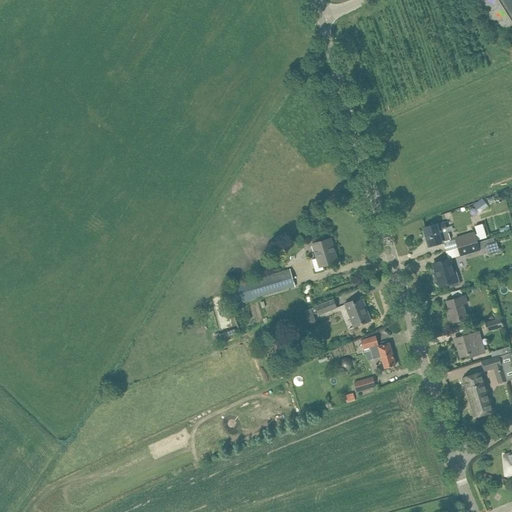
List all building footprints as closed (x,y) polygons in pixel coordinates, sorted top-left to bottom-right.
[(511,0),(479,0),(500,32),(511,24),(511,0)] [(433,246),(433,245),(441,242),(450,240),(445,222),(436,225),(436,224),(423,228),(427,241),(426,241),(428,247),(433,246)] [(474,231),(455,237),(458,247),(477,242),(477,240),(486,237),(482,223),(474,225),(477,233),(475,233),(474,231)] [(493,237),(477,242),(478,246),(479,249),(485,247),(484,244),(485,244),(494,241),(493,237)] [(323,269),(322,266),(337,261),(330,238),(313,243),(314,245),(311,246),(313,251),(315,250),(318,258),(312,260),(316,272),(323,269)] [(458,247),(457,247),(460,255),(460,256),(480,251),(479,249),(478,246),(477,242),(458,247)] [(454,273),(450,258),(433,264),(440,286),(449,283),(450,287),(459,284),(456,272),(454,273)] [(295,286),(290,268),(227,287),(232,305),(295,286)] [(448,314),(450,322),(466,318),(462,305),(467,303),(465,296),(447,301),(451,313),(448,314)] [(333,299),(304,311),(310,325),(316,322),(313,314),(318,312),(319,314),(337,307),(333,299)] [(344,304),(353,327),(371,320),(363,299),(354,303),(353,300),(344,304)] [(501,318),(485,322),(487,331),(503,327),(501,318)] [(484,352),(478,332),(458,338),(460,344),(457,344),(461,356),(469,354),(469,356),(484,352)] [(254,337),(257,344),(266,340),(264,334),(254,337)] [(376,336),(360,340),(363,349),(365,354),(366,354),(368,360),(373,358),(373,359),(381,357),(385,368),(396,365),(389,343),(383,345),(379,346),(376,336)] [(511,355),(511,352),(499,356),(502,368),(511,365),(511,355)] [(499,383),(506,381),(502,368),(499,356),(481,361),(484,371),(496,367),(500,382),(498,382),(499,383)] [(474,417),(493,411),(481,372),(462,377),(474,417)] [(366,381),(365,379),(354,382),(357,391),(375,386),(373,379),(366,381)] [(511,453),(503,455),(506,475),(511,474),(511,453)]
